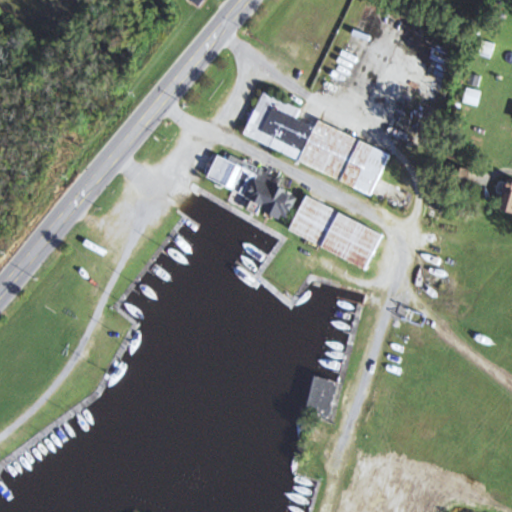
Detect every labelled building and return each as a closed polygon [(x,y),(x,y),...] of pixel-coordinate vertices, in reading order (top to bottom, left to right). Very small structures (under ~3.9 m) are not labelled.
[(491,58),(495,45),(484,42),(480,55),(491,58)] [(302,109),(263,93),(244,140),(376,192),(392,152),(319,123),(318,127),(298,119),(302,109)] [(267,205),(264,212),(289,222),(299,195),(278,186),(281,178),(219,153),(208,181),(267,205)] [(291,234),(369,269),(385,233),(307,198),(291,234)] [(339,384),(315,378),(306,417),(330,423),(339,384)]
